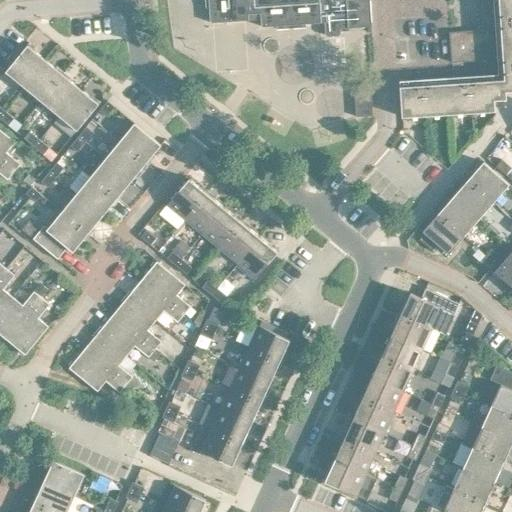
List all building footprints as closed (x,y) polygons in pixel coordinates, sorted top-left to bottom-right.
[(206,0),(207,7),(210,7),(211,22),(261,18),(262,26),(277,25),(277,28),(306,26),(306,23),(325,21),(326,33),(329,36),(338,35),(341,32),(341,27),(372,25),(370,0),(206,0)] [(400,85),(402,116),(496,110),(495,106),(508,105),(506,90),(511,89),(511,0),(499,0),(505,78),(400,85)] [(476,30),(450,31),(451,58),(452,62),(483,60),(481,29),(476,30)] [(6,71),(24,86),(46,59),(28,44),(6,71)] [(24,86),(42,100),(63,73),(46,59),(24,86)] [(42,100),(59,115),(81,88),(63,73),(42,100)] [(356,116),(374,115),(372,83),(354,84),(356,116)] [(81,88),(59,115),(77,130),(99,103),(81,88)] [(100,110),(101,111),(107,115),(115,105),(108,100),(100,110)] [(5,109),(0,115),(0,116),(9,124),(14,117),(5,109)] [(135,122),(120,140),(147,162),(162,144),(135,122)] [(87,125),(79,135),(86,141),(94,131),(87,125)] [(0,128),(0,158),(14,170),(21,163),(7,151),(15,141),(0,128)] [(24,137),(34,145),(40,138),(30,130),(24,137)] [(86,141),(79,135),(71,145),(78,151),(86,141)] [(40,138),(34,145),(44,153),(45,151),(49,146),(40,138)] [(120,140),(106,158),(132,180),(147,162),(120,140)] [(45,151),(44,153),(52,160),(58,153),(49,146),(45,151)] [(0,158),(0,171),(8,178),(14,170),(0,158)] [(106,158),(91,175),(118,197),(132,180),(106,158)] [(511,167),(502,159),(496,165),(506,174),(511,167)] [(57,161),(49,171),(56,176),(64,167),(57,161)] [(484,161),(468,178),(494,201),(510,184),(484,161)] [(56,176),(49,171),(41,181),(48,186),(56,176)] [(28,173),(24,179),(30,184),(35,178),(28,173)] [(91,175),(77,193),(103,215),(118,197),(91,175)] [(168,203),(186,218),(208,192),(189,177),(168,203)] [(468,178),(453,196),(479,218),(494,201),(468,178)] [(26,192),(36,201),(42,194),(32,186),(26,192)] [(186,218),(203,233),(225,206),(208,192),(186,218)] [(77,193),(62,210),(89,232),(103,215),(77,193)] [(453,196),(438,213),(464,235),(479,218),(453,196)] [(203,233),(221,248),(243,221),(225,206),(203,233)] [(89,232),(62,210),(48,227),(44,224),(33,237),(58,258),(68,246),(73,251),(89,232)] [(464,235),(438,213),(423,230),(425,232),(438,244),(449,253),(464,235)] [(29,220),(23,228),(30,234),(37,227),(29,220)] [(221,248),(238,262),(260,235),(243,221),(221,248)] [(141,236),(151,244),(157,237),(147,229),(141,236)] [(425,232),(420,239),(433,250),(438,244),(425,232)] [(260,235),(238,262),(256,277),(278,250),(260,235)] [(182,239),(173,250),(181,257),(191,246),(182,239)] [(479,248),(473,254),(480,261),(486,254),(479,248)] [(491,248),(486,254),(495,263),(501,256),(491,248)] [(167,257),(177,265),(182,258),(181,257),(173,250),(167,257)] [(511,250),(495,270),(511,285),(511,250)] [(495,263),(486,254),(480,261),(490,269),(495,263)] [(182,258),(177,265),(187,273),(192,266),(182,258)] [(157,260),(142,278),(185,313),(191,305),(177,294),(186,284),(157,260)] [(0,276),(0,312),(13,296),(4,288),(15,274),(7,268),(0,276)] [(142,278),(128,296),(156,319),(164,310),(178,321),(185,313),(142,278)] [(202,286),(212,294),(218,287),(208,279),(202,286)] [(41,282),(34,290),(41,296),(48,287),(41,282)] [(401,313),(432,328),(441,307),(450,311),(456,299),(426,286),(421,297),(411,292),(401,313)] [(218,287),(212,294),(222,302),(227,295),(218,287)] [(0,312),(0,332),(7,339),(42,297),(34,290),(23,304),(13,296),(0,312)] [(128,296),(113,313),(155,348),(162,340),(148,329),(156,319),(128,296)] [(42,297),(7,339),(26,354),(49,326),(39,317),(50,303),(42,297)] [(191,306),(185,312),(191,317),(197,311),(191,306)] [(475,309),(470,320),(476,322),(478,323),(481,317),(482,315),(475,309)] [(113,313),(99,331),(127,355),(135,345),(149,356),(155,348),(113,313)] [(401,313),(391,334),(423,348),(432,328),(401,313)] [(208,317),(204,325),(216,330),(219,323),(208,317)] [(473,335),(478,323),(476,322),(470,320),(465,331),(471,334),(473,335)] [(259,324),(249,346),(280,360),(290,339),(259,324)] [(216,330),(204,325),(200,333),(212,338),(216,330)] [(99,331),(84,349),(127,384),(133,376),(119,364),(127,355),(99,331)] [(465,331),(461,340),(469,344),(473,335),(471,334),(465,331)] [(391,334),(382,355),(413,369),(423,348),(391,334)] [(449,341),(442,357),(451,361),(456,350),(464,353),(466,348),(449,341)] [(249,346),(240,366),(271,381),(280,360),(249,346)] [(156,348),(149,356),(155,360),(161,353),(156,348)] [(127,384),(84,349),(69,367),(98,390),(106,380),(120,391),(127,384)] [(456,350),(451,361),(459,365),(464,353),(456,350)] [(382,355),(372,376),(404,390),(413,369),(382,355)] [(189,359),(185,367),(197,372),(200,364),(189,359)] [(459,365),(451,361),(446,373),(454,376),(459,365)] [(511,371),(497,365),(490,378),(501,383),(511,388),(511,371)] [(240,366),(230,387),(262,401),(271,381),(240,366)] [(197,372),(185,367),(181,374),(193,380),(197,372)] [(446,373),(442,382),(447,385),(450,386),(454,376),(446,373)] [(372,376),(363,396),(394,411),(404,390),(372,376)] [(458,380),(454,388),(466,393),(470,385),(458,380)] [(511,388),(501,383),(492,405),(511,414),(511,388)] [(230,387),(221,408),(252,422),(262,401),(230,387)] [(466,393),(454,388),(451,396),(462,401),(466,393)] [(437,391),(432,403),(440,406),(445,395),(437,391)] [(363,396),(353,417),(385,431),(394,411),(363,396)] [(170,400),(166,408),(178,413),(181,406),(170,400)] [(440,406),(432,403),(427,414),(435,418),(440,406)] [(511,414),(492,405),(482,426),(511,439),(511,414)] [(178,413),(166,408),(163,416),(174,421),(178,413)] [(221,408),(211,429),(243,443),(252,422),(221,408)] [(164,417),(158,431),(160,431),(179,440),(180,441),(186,427),(164,417)] [(353,417),(344,438),(375,452),(385,431),(353,417)] [(439,421),(435,429),(447,434),(451,427),(439,421)] [(511,439),(482,426),(473,446),(504,461),(511,443),(511,439)] [(243,443),(211,429),(202,450),(233,464),(243,443)] [(447,434),(435,429),(432,437),(443,442),(447,434)] [(160,431),(149,454),(169,463),(179,440),(160,431)] [(419,433),(413,444),(421,448),(427,436),(419,433)] [(344,438),(335,459),(366,473),(375,452),(344,438)] [(421,448),(413,444),(408,456),(416,459),(421,448)] [(473,446),(463,467),(495,481),(504,461),(473,446)] [(54,459),(44,480),(75,495),(85,473),(54,459)] [(366,473),(335,459),(325,480),(356,494),(366,473)] [(420,463),(416,471),(428,476),(432,468),(420,463)] [(463,467),(454,488),(485,502),(495,481),(463,467)] [(428,476),(416,471),(413,478),(415,479),(424,484),(428,476)] [(400,474),(394,486),(402,489),(408,478),(400,474)] [(415,479),(407,497),(416,502),(424,484),(415,479)] [(44,480),(34,501),(58,511),(67,511),(75,495),(44,480)] [(133,481),(129,489),(141,494),(144,486),(133,481)] [(175,484),(166,506),(179,511),(200,511),(207,499),(175,484)] [(402,489),(394,486),(389,497),(397,501),(402,489)] [(480,511),(485,502),(454,488),(444,509),(450,511),(480,511)] [(141,494),(129,489),(126,497),(137,502),(141,494)] [(111,497),(105,508),(113,511),(119,501),(111,497)] [(58,511),(34,501),(29,511),(58,511)]
